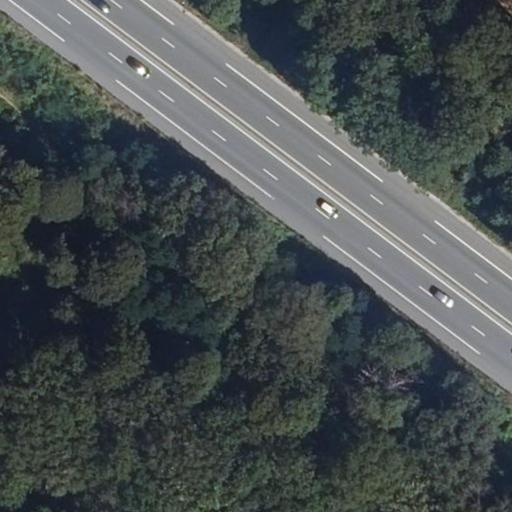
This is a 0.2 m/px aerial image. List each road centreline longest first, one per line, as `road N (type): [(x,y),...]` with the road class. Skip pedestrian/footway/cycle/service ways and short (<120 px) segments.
road 1 (unknown): [(0,98),(55,168),(412,440),(488,511)]
road 2 (motorway): [(30,0),(511,362)]
road 3 (motorway): [(511,296),(117,0)]
